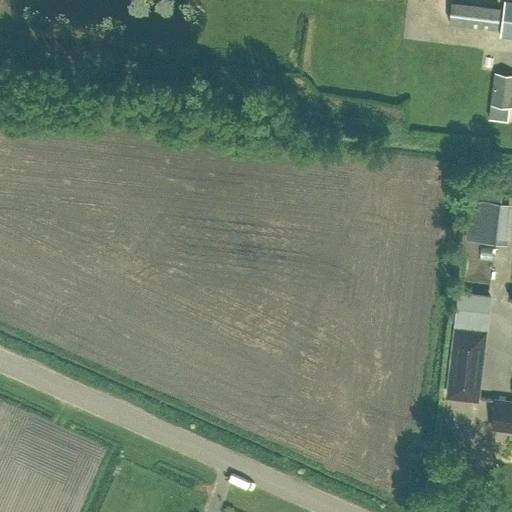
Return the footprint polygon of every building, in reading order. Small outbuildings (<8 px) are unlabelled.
[(498,28),(500,6),(452,0),(449,22),(498,28)] [(511,36),(511,0),(504,0),(500,35),(511,36)] [(511,72),(495,71),(490,103),(511,105),(511,72)] [(494,194),(463,193),(462,231),(493,232),(494,194)] [(448,394),(477,397),(485,331),(456,328),(448,394)] [(492,426),(511,428),(511,399),(495,398),(492,426)]
